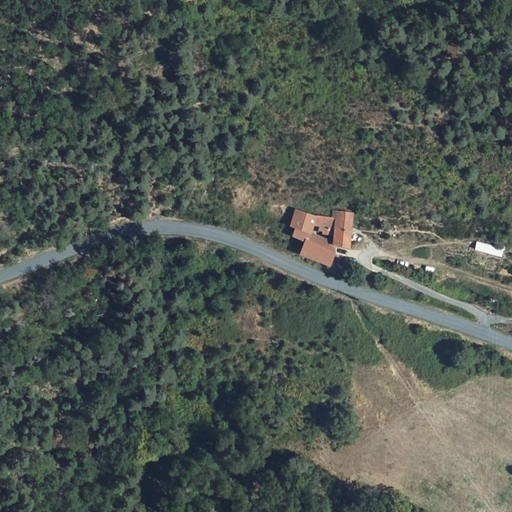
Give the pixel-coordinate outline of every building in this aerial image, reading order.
[(311,223),(314,215),(296,209),(289,226),(294,228),(291,237),(304,241),(308,231),(311,223)] [(335,246),(348,248),(352,214),(331,212),(330,216),(335,218),(334,227),(332,239),(331,245),(335,246)] [(335,218),(330,216),(314,215),(311,223),(334,227),(335,218)] [(408,233),(387,227),(385,234),(406,240),(408,233)] [(308,231),(304,241),(333,251),(335,246),(331,245),(332,239),(308,231)] [(333,251),(304,241),(299,254),(327,265),(333,251)] [(500,258),(475,251),(473,258),(498,265),(500,258)]
